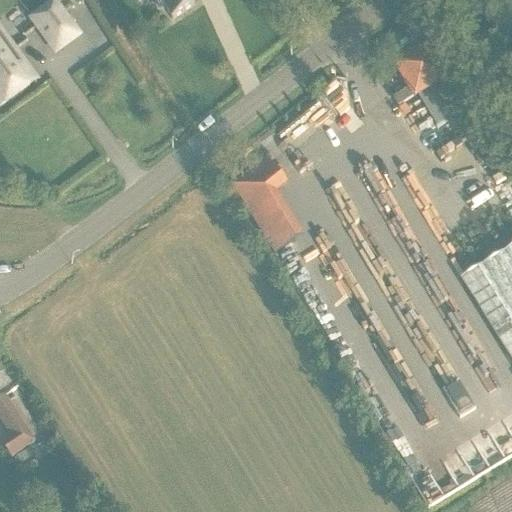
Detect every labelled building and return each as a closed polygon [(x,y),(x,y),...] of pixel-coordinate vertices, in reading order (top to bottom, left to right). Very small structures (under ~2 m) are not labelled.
[(163,5),(173,20),(194,6),(190,0),(154,0),(159,7),(163,5)] [(55,3),(32,20),(38,27),(51,46),(74,30),(60,11),(55,3)] [(0,110),(41,82),(0,24),(0,110)] [(189,77),(210,73),(203,40),(182,44),(189,77)] [(463,110),(426,51),(398,68),(415,95),(416,95),(436,127),(463,110)] [(260,142),(269,153),(287,138),(278,127),(260,142)] [(511,248),(461,280),(511,362),(511,248)] [(12,458),(35,442),(5,397),(0,400),(0,418),(13,437),(3,444),(12,458)] [(473,445),(480,462),(490,458),(483,441),(473,445)]
